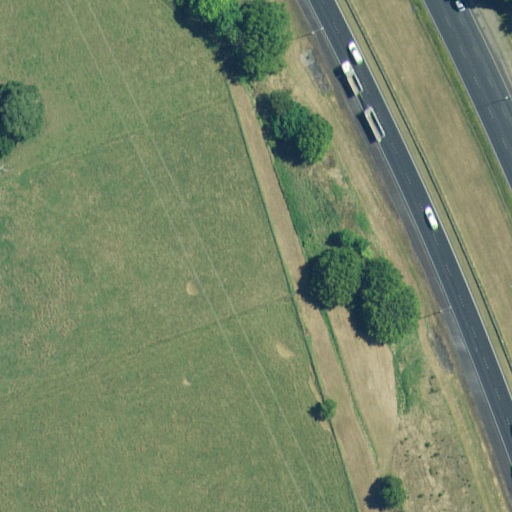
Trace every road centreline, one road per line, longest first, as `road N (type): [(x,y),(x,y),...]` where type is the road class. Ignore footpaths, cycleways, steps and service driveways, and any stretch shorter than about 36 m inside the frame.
road 1 (motorway): [(511,435),(430,229),(319,0)]
road 2 (motorway): [(434,0),(511,164)]
